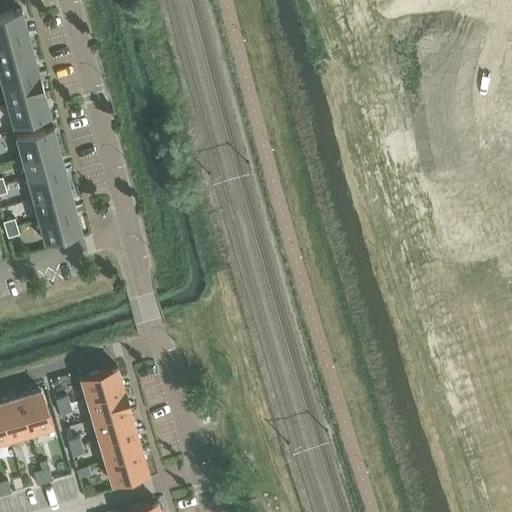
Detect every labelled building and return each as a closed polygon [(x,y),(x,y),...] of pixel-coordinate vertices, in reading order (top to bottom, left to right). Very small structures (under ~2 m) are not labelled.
[(0,13),(0,36),(28,29),(22,7),(0,13)] [(0,36),(0,59),(33,50),(28,29),(0,36)] [(0,59),(0,74),(2,81),(39,71),(33,50),(0,59)] [(2,81),(7,102),(45,91),(39,71),(2,81)] [(45,91),(7,102),(13,124),(51,114),(45,91)] [(16,134),(22,156),(59,146),(53,124),(16,134)] [(28,177),(65,167),(59,146),(22,156),(28,177)] [(28,177),(33,198),(71,188),(65,167),(28,177)] [(33,198),(39,219),(76,209),(71,188),(33,198)] [(76,209),(39,219),(45,240),(82,230),(76,209)] [(15,217),(3,220),(6,228),(17,224),(15,217)] [(19,232),(17,224),(6,228),(8,235),(19,232)] [(124,386),(117,364),(80,375),(87,397),(124,386)] [(130,407),(124,386),(87,397),(93,418),(130,407)] [(52,424),(41,387),(19,393),(30,430),(52,424)] [(30,430),(19,393),(0,398),(0,404),(9,436),(30,430)] [(58,405),(70,402),(68,394),(56,398),(58,405)] [(72,410),(70,402),(58,405),(60,413),(72,410)] [(0,439),(9,436),(0,404),(0,439)] [(99,438),(136,427),(130,407),(93,418),(99,438)] [(142,448),(136,427),(99,438),(105,459),(142,448)] [(80,436),(68,439),(70,447),(82,443),(80,436)] [(84,451),(82,443),(70,447),(73,455),(84,451)] [(149,470),(142,448),(105,459),(112,481),(149,470)] [(88,464),(77,467),(79,475),(91,472),(88,464)] [(53,478),(49,466),(41,469),(45,480),(53,478)] [(45,480),(41,469),(34,471),(37,482),(45,480)] [(11,490),(8,478),(0,481),(3,492),(11,490)] [(161,511),(158,499),(121,511),(161,511)]
